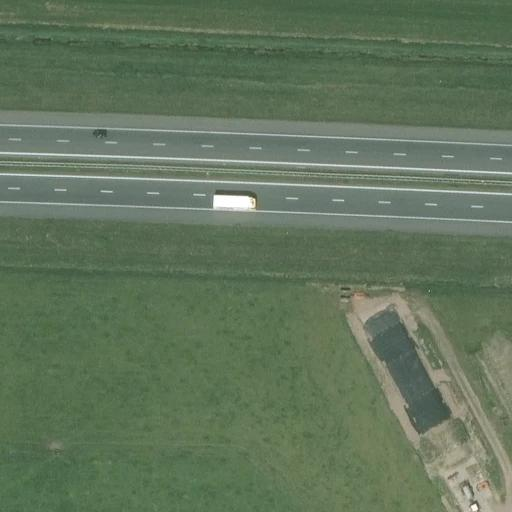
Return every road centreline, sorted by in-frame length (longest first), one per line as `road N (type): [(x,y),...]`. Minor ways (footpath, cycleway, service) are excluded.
road 1 (motorway): [(511,161),(0,140)]
road 2 (motorway): [(0,189),(511,208)]
